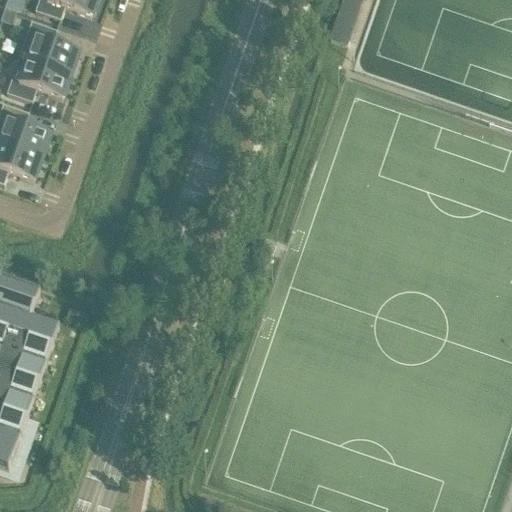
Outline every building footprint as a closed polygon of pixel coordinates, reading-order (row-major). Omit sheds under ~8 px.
[(40,0),(40,3),(35,16),(61,25),(65,13),(91,22),(98,0),(40,0)] [(345,0),(331,42),(344,47),(348,48),(365,1),(363,0),(345,0)] [(0,25),(12,29),(17,16),(5,11),(0,25)] [(27,41),(19,63),(70,80),(79,56),(53,48),(57,36),(32,27),(27,41)] [(19,63),(12,85),(7,98),(32,107),(36,95),(62,104),(70,80),(19,63)] [(6,126),(0,143),(0,148),(42,163),(50,139),(24,130),(29,118),(3,109),(0,118),(0,123),(6,126)] [(42,163),(0,148),(0,188),(4,190),(8,178),(34,187),(42,163)] [(292,248),(296,236),(292,235),(288,246),(292,248)] [(0,474),(9,477),(59,331),(31,321),(40,296),(0,281),(0,474)] [(66,324),(85,331),(89,319),(70,313),(66,324)] [(261,334),(266,322),(261,320),(257,332),(261,334)]
